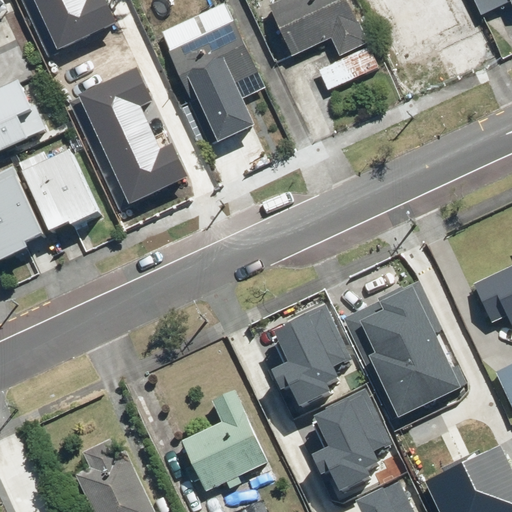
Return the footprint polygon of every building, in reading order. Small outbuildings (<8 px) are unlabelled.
[(347,0),(289,0),(271,8),(295,59),(334,42),(342,61),(371,47),(347,0)] [(451,0),(378,0),(404,56),(424,47),(424,49),(444,39),(443,38),(464,28),(451,0)] [(511,0),(474,0),(483,19),(511,5),(511,0)] [(172,55),(170,56),(193,105),(191,106),(210,148),(219,144),(221,148),(259,131),(239,88),(261,78),(228,7),(164,36),(172,55)] [(71,85),(122,199),(162,181),(140,133),(165,121),(135,56),(71,85)] [(0,160),(50,139),(26,85),(0,96),(0,160)] [(74,156),(25,179),(53,239),(72,230),(74,232),(103,219),(74,156)] [(0,269),(31,255),(29,250),(48,241),(15,170),(0,176),(0,269)] [(511,268),(474,286),(493,325),(508,319),(511,327),(511,268)] [(380,375),(389,394),(394,403),(400,417),(459,389),(468,385),(459,366),(450,370),(434,334),(442,331),(420,284),(406,291),(404,288),(381,299),(382,302),(358,313),(344,319),(372,379),(380,375)] [(290,401),(356,369),(327,309),(290,326),(302,350),(272,364),(290,401)] [(511,367),(498,374),(511,406),(511,367)] [(223,425),(183,443),(194,468),(187,471),(192,484),(200,481),(206,494),(228,484),(231,491),(243,486),(240,479),(270,465),(236,392),(213,403),(223,425)] [(329,485),(395,453),(366,392),(329,410),(341,434),(311,448),(329,485)] [(91,470),(76,477),(93,511),(155,511),(128,453),(120,456),(112,440),(83,454),(91,470)] [(434,448),(413,459),(429,493),(451,482),(434,448)] [(425,511),(406,473),(363,493),(372,511),(425,511)] [(51,511),(44,494),(34,498),(28,485),(3,497),(9,510),(2,511),(51,511)]
